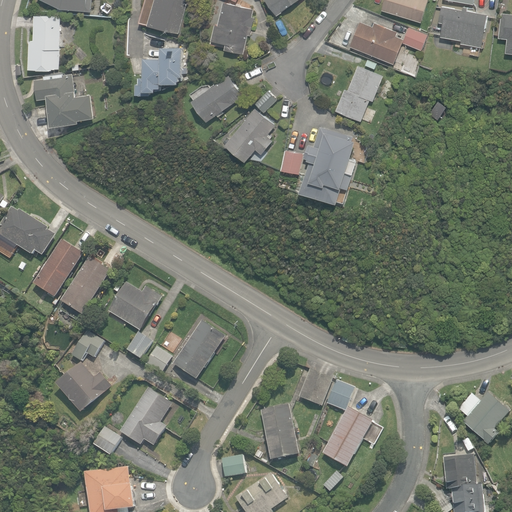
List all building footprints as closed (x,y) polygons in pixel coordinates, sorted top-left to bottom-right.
[(44,0),(62,8),(92,11),(93,0),(44,0)] [(146,0),(141,23),(180,33),(188,3),(186,3),(186,0),(146,0)] [(267,0),(277,15),(299,0),(267,0)] [(386,0),(383,10),(422,22),(429,0),(386,0)] [(226,50),(244,54),(249,34),(252,35),(256,18),(253,17),(255,8),(225,2),(220,25),(217,24),(213,40),(228,44),(226,50)] [(462,43),(483,47),(489,14),(469,10),(469,7),(465,6),(464,10),(444,6),(441,22),(444,23),(441,36),(462,40),(462,43)] [(507,52),(511,52),(511,13),(503,13),(500,38),(508,39),(507,52)] [(38,70),(53,71),(54,68),(60,69),(61,15),(35,15),(34,40),(31,40),(30,69),(38,69),(38,70)] [(351,46),(395,64),(405,39),(397,36),(399,32),(376,22),(374,26),(361,21),(351,46)] [(404,42),(422,49),(428,35),(410,28),(404,42)] [(184,77),(185,47),(163,47),(163,59),(145,59),(145,76),(140,77),(140,84),(137,84),(136,95),(150,95),(156,92),(156,88),(162,88),(162,84),(179,84),(179,80),(182,80),(182,77),(184,77)] [(337,108),(362,118),(371,97),(374,98),(384,73),(359,63),(349,88),(346,86),(337,108)] [(50,97),(54,126),(80,122),(80,120),(95,118),(92,95),(77,97),(73,73),(37,78),(40,98),(50,97)] [(194,101),(209,121),(245,95),(230,75),(194,101)] [(257,103),(266,112),(279,99),(270,90),(257,103)] [(438,119),(447,106),(439,101),(430,113),(438,119)] [(227,144),(247,161),(257,149),(263,154),(274,140),(268,136),(277,125),(256,108),(227,144)] [(308,160),(310,161),(301,192),(338,203),(342,186),(349,188),(358,160),(351,158),(356,141),(352,140),(354,136),(321,127),(315,145),(313,145),(312,146),(309,145),(305,158),(308,159),(308,160)] [(304,154),(286,150),(281,170),(300,174),(304,154)] [(0,226),(0,233),(34,256),(37,251),(44,256),(57,236),(48,230),(49,228),(21,209),(19,212),(13,207),(0,226)] [(35,284),(58,298),(86,254),(63,240),(35,284)] [(63,301),(85,315),(113,271),(91,257),(63,301)] [(135,327),(142,331),(144,327),(158,305),(159,305),(165,297),(147,286),(144,292),(128,283),(110,312),(135,327)] [(175,364),(199,380),(227,336),(204,321),(175,364)] [(72,356),(83,362),(88,353),(95,357),(106,340),(88,330),(72,356)] [(140,333),(128,350),(142,359),(154,342),(140,333)] [(353,337),(345,334),(343,339),(352,342),(353,337)] [(147,364),(163,374),(174,356),(158,346),(147,364)] [(58,384),(83,413),(113,386),(102,373),(96,378),(82,363),(58,384)] [(317,403),(323,406),(334,378),(317,371),(311,369),(300,397),(317,403)] [(328,404),(346,411),(355,388),(337,380),(328,404)] [(146,439),(156,446),(168,426),(161,422),(173,403),(150,388),(122,432),(142,445),(146,439)] [(463,422),(490,445),(501,433),(497,429),(511,413),(488,393),(481,402),(472,394),(460,409),(468,416),(463,422)] [(262,410),(273,460),(301,454),(291,405),(262,410)] [(324,453),(349,467),(374,420),(349,407),(324,453)] [(95,444),(112,455),(123,438),(106,427),(95,444)] [(448,489),(453,488),(478,485),(475,454),(445,458),(448,489)] [(223,459),(227,477),(248,474),(244,455),(223,459)] [(88,471),(93,511),(121,511),(121,510),(137,508),(134,484),(131,484),(128,466),(88,471)] [(345,477),(339,471),(325,484),(331,490),(345,477)] [(237,497),(247,511),(274,511),(273,509),(289,498),(272,473),(237,497)] [(478,485),(453,488),(455,511),(486,511),(483,484),(478,485)]
